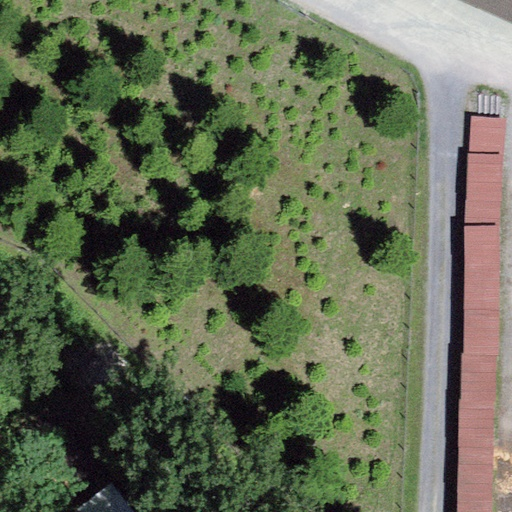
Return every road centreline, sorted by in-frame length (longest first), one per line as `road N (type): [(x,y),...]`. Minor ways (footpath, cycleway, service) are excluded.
road 1 (track): [(374,16),(425,56),(441,99),(430,511)]
road 2 (track): [(344,0),(511,70)]
